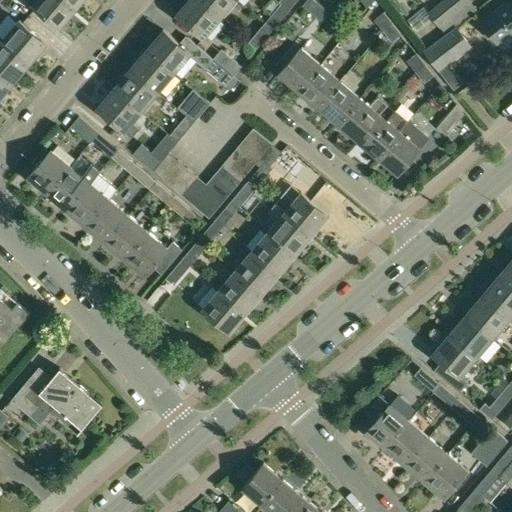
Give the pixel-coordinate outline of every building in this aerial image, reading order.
[(66,0),(35,0),(32,4),(59,27),(76,8),(66,0)] [(220,18),(198,0),(187,0),(175,14),(203,38),(220,18)] [(198,0),(220,18),(234,0),(198,0)] [(279,0),(278,2),(281,4),(288,10),(297,0),(279,0)] [(468,0),(444,0),(428,14),(438,27),(470,1),(468,0)] [(506,2),(481,22),(497,43),(511,32),(511,0),(508,4),(506,2)] [(281,4),(265,23),(272,29),(288,10),(281,4)] [(382,31),(391,23),(383,12),(373,20),(382,31)] [(2,40),(29,63),(46,43),(19,20),(2,40)] [(256,48),(272,29),(265,23),(248,42),(256,48)] [(391,23),(382,31),(391,42),(400,34),(391,23)] [(455,27),(423,51),(438,70),(470,46),(455,27)] [(174,72),(188,54),(205,68),(213,59),(186,36),(180,43),(163,29),(146,48),(174,72)] [(0,41),(0,71),(13,82),(29,63),(2,40),(0,41)] [(301,47),(278,73),(298,90),(321,63),(301,47)] [(157,91),(174,72),(146,48),(130,68),(157,91)] [(213,59),(233,76),(241,66),(221,49),(213,59)] [(415,72),(424,64),(416,53),(406,61),(415,72)] [(472,58),(456,70),(464,81),(466,84),(483,72),(480,69),(472,58)] [(213,59),(205,68),(225,85),(233,76),(213,59)] [(321,63),(298,90),(318,107),(341,80),(321,63)] [(433,76),(424,64),(415,72),(424,84),(433,76)] [(113,88),(140,111),(157,91),(130,68),(113,88)] [(0,97),(13,82),(0,71),(0,97)] [(341,80),(318,107),(337,123),(360,97),(341,80)] [(131,122),(140,111),(113,88),(97,107),(133,138),(140,129),(131,122)] [(360,97),(337,123),(357,140),(380,114),(388,105),(377,96),(370,105),(360,97)] [(186,116),(194,122),(210,103),(202,97),(186,116)] [(457,105),(437,128),(446,136),(465,113),(457,105)] [(380,114),(357,140),(377,157),(407,121),(395,110),(388,120),(380,114)] [(92,140),(98,133),(78,116),(70,126),(89,142),(92,140)] [(170,135),(177,142),(194,122),(186,116),(170,135)] [(407,121),(377,157),(397,174),(420,147),(425,141),(414,132),(416,129),(407,121)] [(253,128),(244,138),(263,154),(271,144),(253,128)] [(117,149),(98,133),(92,140),(111,156),(117,149)] [(170,135),(165,141),(154,154),(161,161),(177,142),(170,135)] [(255,163),(263,154),(244,138),(236,148),(255,163)] [(141,144),(133,153),(152,170),(161,161),(141,144)] [(271,144),(263,154),(255,163),(260,166),(264,161),(269,166),(281,152),(271,144)] [(236,148),(229,157),(247,172),(255,163),(236,148)] [(51,149),(27,177),(47,193),(70,166),(51,149)] [(137,166),(117,149),(111,156),(131,173),(137,166)] [(153,171),(163,179),(178,161),(168,153),(153,171)] [(221,166),(239,181),(247,172),(229,157),(221,166)] [(187,169),(178,161),(163,179),(172,187),(187,169)] [(260,166),(248,181),(256,187),(272,168),(269,166),(264,161),(260,166)] [(70,166),(47,193),(67,210),(90,183),(90,182),(95,176),(98,173),(100,171),(92,164),(87,169),(82,175),(70,166)] [(156,182),(137,166),(131,173),(150,189),(156,182)] [(221,166),(214,175),(232,190),(239,181),(221,166)] [(196,176),(187,169),(172,187),(181,195),(196,176)] [(90,183),(67,210),(87,227),(110,199),(109,199),(117,188),(98,173),(95,176),(90,182),(90,183)] [(214,175),(206,184),(224,200),(232,190),(214,175)] [(209,218),(224,200),(206,184),(196,176),(181,195),(209,218)] [(239,207),(256,187),(248,181),(231,200),(239,207)] [(150,189),(170,205),(176,198),(156,182),(150,189)] [(300,192),(284,212),(311,235),(328,215),(300,192)] [(176,198),(170,205),(190,222),(195,215),(176,198)] [(110,199),(87,227),(106,243),(130,216),(110,199)] [(239,207),(231,200),(215,220),(223,226),(239,207)] [(295,255),(311,235),(284,212),(267,231),(295,255)] [(130,216),(106,243),(126,260),(150,232),(130,216)] [(199,239),(206,246),(223,226),(215,220),(199,239)] [(279,274),(295,255),(267,231),(251,250),(279,274)] [(150,232),(126,260),(144,276),(152,267),(161,274),(182,250),(172,242),(167,247),(150,232)] [(199,239),(182,259),(190,265),(206,246),(199,239)] [(263,293),(279,274),(251,250),(235,270),(263,293)] [(511,258),(497,276),(511,288),(511,258)] [(174,285),(190,265),(182,259),(166,278),(174,285)] [(246,312),(263,293),(235,270),(219,289),(246,312)] [(508,319),(511,314),(511,288),(497,276),(481,296),(508,319)] [(246,312),(219,289),(202,309),(230,332),(246,312)] [(481,296),(465,315),(492,338),(508,319),(481,296)] [(0,346),(0,347),(29,313),(16,302),(12,307),(0,297),(0,346)] [(465,315),(449,334),(476,357),(492,338),(465,315)] [(449,334),(431,355),(441,363),(434,371),(460,393),(467,385),(469,383),(460,375),(476,357),(449,334)] [(414,375),(434,392),(440,384),(421,367),(414,375)] [(40,425),(52,411),(77,433),(86,423),(84,421),(99,404),(87,394),(89,392),(79,384),(76,387),(60,374),(54,380),(40,368),(26,385),(24,383),(11,399),(40,425)] [(486,401),(480,408),(493,419),(500,410),(511,395),(511,386),(509,383),(497,397),(492,403),(490,405),(486,401)] [(440,384),(434,392),(453,408),(460,401),(440,384)] [(380,395),(366,412),(376,420),(366,431),(386,448),(409,420),(417,411),(397,395),(390,404),(380,395)] [(479,417),(460,401),(453,408),(472,424),(479,417)] [(0,408),(0,426),(9,416),(0,408)] [(386,448),(406,464),(428,437),(409,420),(386,448)] [(492,428),(471,453),(487,466),(507,441),(492,428)] [(406,464),(425,481),(448,454),(428,437),(406,464)] [(511,455),(507,451),(491,470),(499,477),(511,460),(511,455)] [(467,470),(448,454),(425,481),(444,497),(467,470)] [(261,505),(283,478),(264,462),(241,488),(261,505)] [(482,496),(499,477),(491,470),(475,489),(482,496)] [(283,478),(261,505),(269,511),(288,511),(303,495),(283,478)] [(472,511),(484,497),(482,496),(475,489),(458,509),(461,511),(472,511)] [(322,511),(303,495),(288,511),(322,511)] [(221,511),(242,511),(229,501),(220,511),(221,511)]
